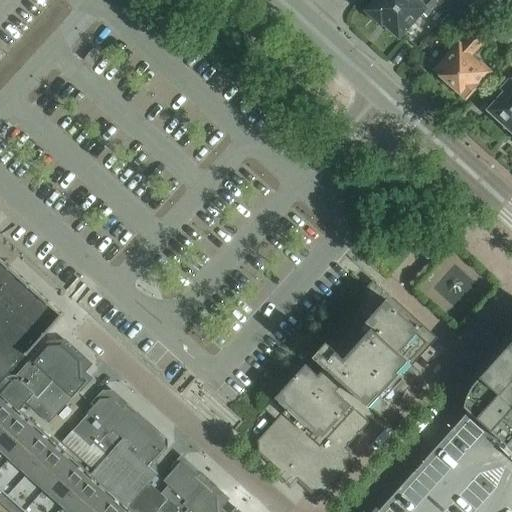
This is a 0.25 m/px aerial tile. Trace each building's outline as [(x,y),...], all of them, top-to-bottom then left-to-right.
[(377,0),(367,11),(381,25),(383,23),(399,37),(405,30),(411,30),(415,26),(414,21),(421,13),(425,17),(438,4),(449,14),(462,0),(377,0)] [(470,56),(485,41),(473,30),(458,46),(450,54),(452,56),(449,59),(447,59),(446,59),(435,70),(452,85),(450,87),(464,99),(488,72),(470,56)] [(511,130),(511,128),(511,79),(511,80),(510,78),(500,90),(503,93),(496,101),(497,101),(489,110),(490,112),(490,113),(497,119),(501,122),(501,126),(505,129),(509,128),(511,130)] [(0,395),(2,394),(1,393),(2,392),(2,393),(3,392),(13,381),(8,376),(8,375),(9,376),(10,374),(26,356),(27,356),(28,355),(27,354),(44,336),(46,335),(45,334),(61,316),(62,317),(63,315),(0,258),(0,395)] [(409,361),(425,344),(416,335),(420,331),(374,289),(367,297),(365,299),(363,302),(312,357),(316,360),(318,362),(325,369),(319,377),(309,368),(305,364),(275,398),(275,399),(265,410),(277,420),(259,439),(260,452),(281,472),(280,474),(290,483),(296,476),(310,489),(312,491),(325,491),(349,464),(349,452),(344,448),(363,427),(363,416),(339,395),(336,392),(343,385),(346,388),(368,408),(369,407),(381,418),(421,375),(409,364),(410,363),(409,361)] [(480,378),(477,381),(475,384),(473,388),(471,392),(479,399),(468,411),(507,446),(511,440),(511,340),(479,377),(480,378)] [(53,381),(59,387),(71,398),(87,382),(86,380),(85,381),(82,378),(81,361),(63,345),(48,346),(34,362),(33,363),(35,365),(53,381)] [(35,365),(20,381),(19,380),(14,380),(13,381),(3,392),(2,393),(2,392),(1,393),(2,394),(19,411),(27,402),(32,397),(33,395),(37,398),(44,391),(53,381),(35,365)] [(55,392),(59,387),(53,381),(44,391),(51,397),(55,392)] [(58,395),(67,403),(71,398),(59,387),(55,392),(58,395)] [(44,391),(37,398),(33,395),(32,397),(43,406),(51,397),(44,391)] [(51,397),(43,406),(37,412),(40,415),(46,409),(52,402),(58,395),(55,392),(51,397)] [(0,489),(2,489),(4,493),(7,493),(8,495),(8,496),(25,511),(132,511),(91,475),(19,411),(2,394),(0,395),(0,489)] [(67,403),(58,395),(52,402),(61,410),(67,403)] [(98,438),(94,442),(92,444),(93,444),(98,449),(99,449),(107,456),(106,457),(107,457),(123,439),(131,446),(128,450),(148,467),(148,466),(152,462),(155,464),(156,463),(153,460),(164,449),(155,441),(157,438),(138,421),(136,423),(128,415),(129,413),(110,396),(108,399),(100,400),(94,406),(91,403),(90,404),(93,406),(87,412),(88,413),(87,414),(88,414),(82,421),(81,421),(80,422),(98,438)] [(32,397),(27,402),(37,412),(43,406),(32,397)] [(52,402),(46,409),(55,417),(61,410),(52,402)] [(55,417),(46,409),(40,415),(49,423),(55,417)] [(511,511),(511,451),(468,411),(377,511),(511,511)] [(94,442),(98,438),(80,422),(80,423),(77,426),(94,442)] [(94,442),(77,426),(74,430),(73,430),(72,431),(90,447),(93,444),(92,444),(94,442)] [(91,475),(132,511),(156,511),(159,510),(161,511),(177,511),(179,511),(161,495),(162,494),(150,484),(158,475),(148,466),(148,467),(128,450),(131,446),(123,439),(107,457),(91,475)] [(177,511),(217,511),(216,498),(218,497),(208,488),(207,489),(198,481),(200,479),(183,464),(179,464),(163,482),(168,487),(162,494),(161,495),(179,511),(177,511)]
